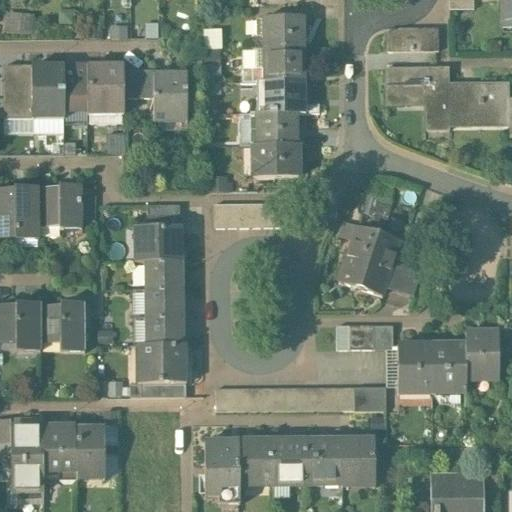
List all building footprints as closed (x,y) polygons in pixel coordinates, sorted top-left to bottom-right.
[(448,0),(449,12),(473,12),(472,0),(448,0)] [(34,35),(34,14),(5,13),(4,34),(34,35)] [(304,22),(262,23),(262,52),(304,52),(304,22)] [(222,49),(221,29),(205,30),(205,49),(222,49)] [(437,30),(424,31),(425,55),(438,55),(437,30)] [(398,31),(398,32),(386,32),(387,55),(412,55),(412,31),(398,31)] [(425,55),(424,31),(412,31),(412,55),(425,55)] [(304,52),(262,52),(262,85),(305,84),(304,52)] [(63,68),(3,69),(3,123),(63,122),(63,113),(63,69),(63,68)] [(86,68),(63,69),(63,113),(87,113),(86,68)] [(123,68),(86,68),(87,113),(89,113),(89,127),(116,127),(116,113),(123,113),(123,102),(123,73),(123,68)] [(448,86),(448,70),(383,71),(384,109),(424,108),(424,134),(449,133),(449,130),(448,86)] [(186,76),(161,76),(161,73),(123,73),(123,102),(153,101),(153,126),(187,125),(186,76)] [(262,85),(256,85),(257,117),(298,116),(305,116),(305,84),(262,85)] [(508,101),(508,85),(448,86),(449,130),(509,129),(508,101)] [(299,149),(298,116),(257,117),(251,117),(251,149),(252,149),(299,149)] [(299,182),(299,149),(252,149),(253,182),(299,182)] [(393,190),(372,185),(369,196),(390,201),(393,190)] [(80,193),(61,193),(61,191),(38,192),(39,227),(59,227),(59,233),(80,233),(80,193)] [(14,192),(14,193),(0,192),(0,236),(39,235),(39,227),(38,192),(14,192)] [(249,231),(249,207),(237,208),(237,232),(249,231)] [(261,207),(249,207),(249,231),(261,231),(261,207)] [(273,207),(261,207),(261,231),(273,231),(273,207)] [(285,207),(273,207),(273,231),(285,231),(285,207)] [(178,208),(148,209),(148,231),(179,230),(178,208)] [(225,232),(225,208),(213,208),(213,232),(225,232)] [(237,232),(237,208),(225,208),(225,232),(237,232)] [(399,241),(355,228),(338,285),(381,299),(399,241)] [(148,231),(139,231),(140,265),(142,265),(182,264),(181,230),(148,231)] [(182,292),(182,264),(142,265),(143,293),(182,292)] [(182,292),(143,293),(143,320),(183,319),(182,292)] [(82,356),(82,306),(59,306),(58,307),(39,307),(40,346),(59,346),(59,356),(82,356)] [(39,307),(13,308),(13,309),(0,308),(0,342),(14,342),(14,347),(40,346),(39,307)] [(183,319),(143,320),(144,349),(183,348),(183,319)] [(349,353),(348,329),(336,329),(336,353),(349,353)] [(361,353),(360,329),(348,329),(349,353),(361,353)] [(373,353),(372,329),(360,329),(361,353),(373,353)] [(385,353),(384,329),(372,329),(373,353),(385,353)] [(392,329),(384,329),(385,353),(392,353),(392,329)] [(497,335),(464,336),(464,348),(465,384),(498,383),(497,335)] [(144,349),(135,349),(136,388),(140,388),(183,387),(185,387),(184,348),(183,348),(144,349)] [(431,348),(397,348),(397,397),(431,397),(431,348)] [(464,348),(431,348),(431,397),(465,397),(465,384),(464,348)] [(183,401),(183,387),(140,388),(140,401),(183,401)] [(319,414),(319,391),(308,392),(308,414),(319,414)] [(331,414),(330,391),(319,391),(319,414),(331,414)] [(342,391),(330,391),(331,414),(342,414),(342,391)] [(354,414),(353,391),(342,391),(342,414),(354,414)] [(370,415),(369,391),(353,391),(354,414),(354,415),(370,415)] [(385,415),(385,391),(369,391),(370,415),(385,415)] [(227,415),(227,392),(215,392),(216,415),(227,415)] [(239,415),(238,392),(227,392),(227,415),(239,415)] [(250,392),(238,392),(239,415),(250,415),(250,392)] [(261,392),(250,392),(250,415),(262,415),(261,392)] [(273,415),(273,392),(261,392),(262,415),(273,415)] [(284,392),(273,392),(273,415),(285,414),(284,392)] [(296,414),(296,392),(284,392),(285,414),(296,414)] [(308,414),(308,392),(296,392),(296,414),(308,414)] [(42,422),(0,422),(0,446),(10,447),(10,431),(42,431),(42,422)] [(75,472),(75,430),(43,431),(43,473),(59,473),(75,472)] [(104,483),(103,430),(75,430),(75,472),(75,483),(104,483)] [(42,431),(10,431),(10,447),(11,491),(12,491),(12,490),(42,490),(42,494),(43,494),(43,473),(43,431),(42,431)] [(374,442),(340,443),(340,444),(340,488),(340,491),(375,491),(374,442)] [(238,444),(204,445),(204,500),(238,499),(238,488),(238,444)] [(272,444),(238,444),(238,488),(272,488),(272,444)] [(306,444),(272,444),(272,488),(306,488),(306,444)] [(340,444),(306,444),(306,488),(340,488),(340,444)] [(496,471),(478,472),(478,479),(478,485),(481,485),(481,497),(496,497),(496,471)] [(75,483),(75,472),(59,473),(60,484),(63,487),(71,487),(75,484),(75,483)] [(478,479),(431,479),(431,498),(434,498),(433,511),(480,511),(481,497),(481,485),(478,485),(478,479)]
